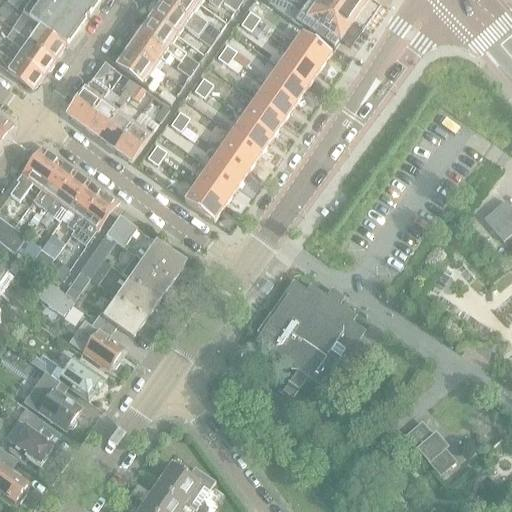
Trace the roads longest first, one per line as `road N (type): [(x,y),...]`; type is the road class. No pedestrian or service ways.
road 1 (residential): [(40,119),(242,270)]
road 2 (tertiary): [(242,270),(366,92)]
road 3 (residential): [(266,511),(165,378)]
road 4 (tertiary): [(72,511),(165,378)]
road 5 (residential): [(122,0),(40,119)]
road 6 (tertiary): [(165,378),(242,270)]
road 7 (tertiary): [(366,92),(403,66),(436,0)]
